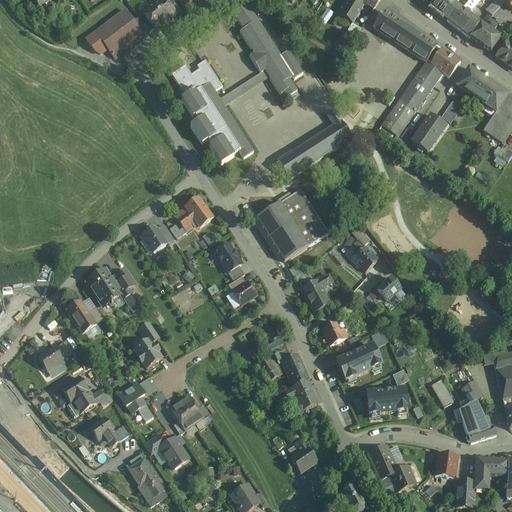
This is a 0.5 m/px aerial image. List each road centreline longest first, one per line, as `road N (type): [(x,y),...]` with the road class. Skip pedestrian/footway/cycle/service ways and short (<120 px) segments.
road 1 (residential): [(0,367),(94,253),(198,174)]
road 2 (residential): [(227,0),(134,69),(198,174)]
road 3 (residential): [(349,449),(409,436),(468,452),(511,450)]
road 4 (residential): [(349,449),(281,303)]
road 5 (secondary): [(0,397),(108,511)]
road 6 (residential): [(281,303),(198,174)]
road 7 (residential): [(511,81),(397,0)]
road 8 (residential): [(170,380),(281,303)]
